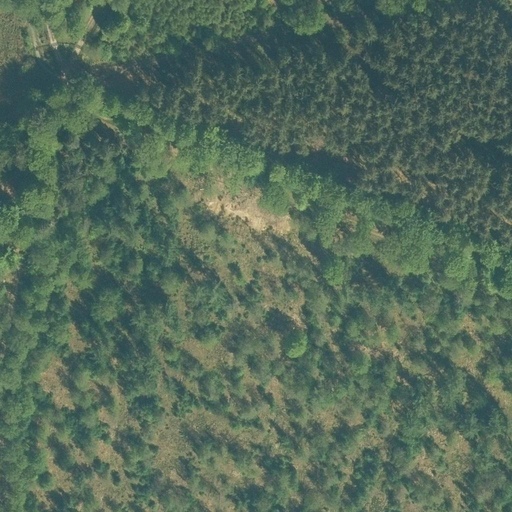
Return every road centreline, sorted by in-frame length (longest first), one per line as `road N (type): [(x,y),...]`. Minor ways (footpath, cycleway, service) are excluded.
road 1 (track): [(511,284),(60,107)]
road 2 (track): [(420,0),(65,75),(42,0)]
road 3 (track): [(10,511),(0,372),(52,118)]
